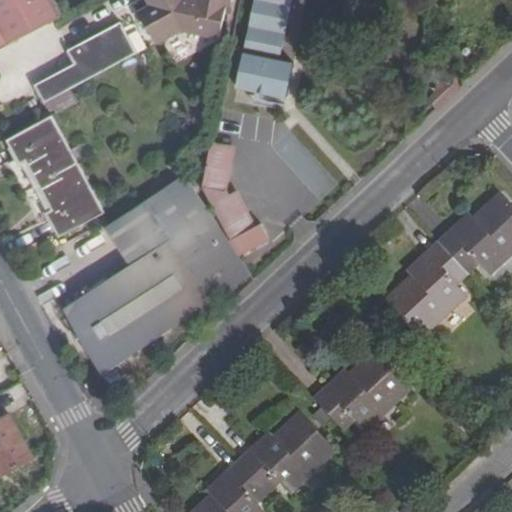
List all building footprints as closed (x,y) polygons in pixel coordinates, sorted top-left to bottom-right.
[(0,0),(0,43),(4,41),(0,32),(0,21),(38,0),(0,0)] [(200,19),(224,24),(228,0),(168,0),(157,6),(171,34),(200,19)] [(35,87),(44,103),(137,53),(123,29),(120,23),(67,52),(74,65),(35,87)] [(132,24),(123,29),(137,53),(145,48),(132,24)] [(225,84),(214,143),(253,150),(270,60),(265,59),(268,45),(236,39),(233,53),(231,53),(225,84)] [(334,150),(338,147),(349,159),(388,124),(367,100),(377,91),(360,72),(311,115),(321,128),(318,130),(334,150)] [(38,183),(76,163),(52,118),(6,142),(20,166),(27,162),(38,183)] [(236,151),(213,147),(205,190),(218,214),(246,265),(270,241),(259,228),(256,231),(228,199),(225,201),(236,151)] [(107,221),(76,163),(38,183),(56,216),(49,220),(62,244),(86,231),(107,221)] [(107,221),(86,231),(113,281),(133,268),(169,330),(249,276),(217,214),(205,190),(107,221)] [(440,245),(468,275),(478,267),(488,278),(511,255),(511,210),(499,196),(457,236),(453,232),(440,245)] [(468,275),(440,245),(430,254),(433,258),(387,303),(422,340),(468,297),(458,285),(468,275)] [(133,268),(113,281),(67,310),(84,343),(103,374),(169,330),(133,268)] [(329,388),(315,401),(342,430),(355,418),(366,430),(412,387),(378,350),(333,393),(329,388)] [(116,369),(105,376),(112,387),(122,380),(116,369)] [(239,462),(267,493),(281,479),(290,489),(334,449),(303,414),(258,456),(252,450),(239,462)] [(10,416),(0,421),(0,473),(1,476),(33,459),(10,416)] [(267,493),(239,462),(228,474),(234,480),(200,511),(265,511),(257,503),(267,493)]
